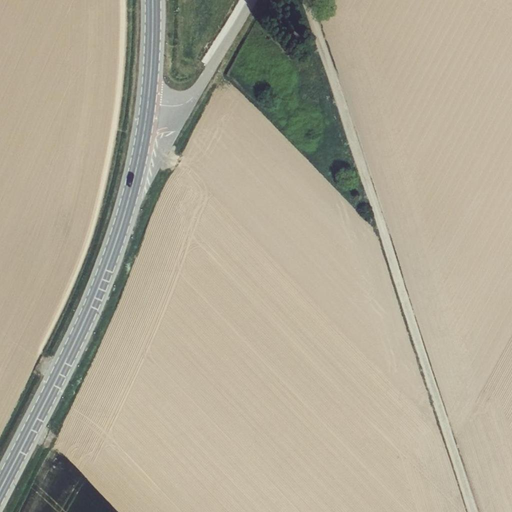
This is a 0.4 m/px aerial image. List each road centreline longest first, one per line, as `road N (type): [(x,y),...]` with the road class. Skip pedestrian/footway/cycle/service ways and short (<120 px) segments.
road 1 (track): [(307,0),(473,511)]
road 2 (secondary): [(147,104),(137,169),(104,273),(0,489)]
road 3 (unclassified): [(251,0),(193,97),(147,104)]
